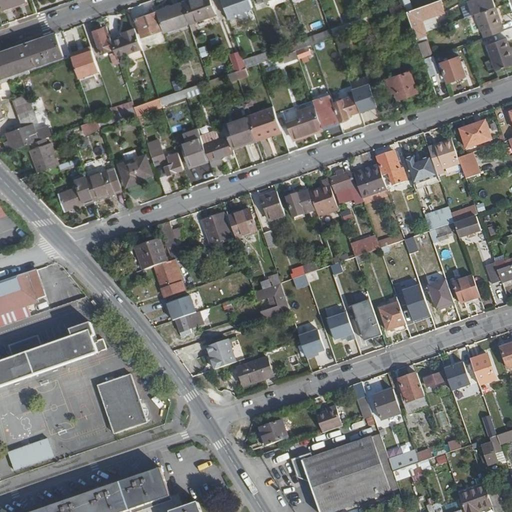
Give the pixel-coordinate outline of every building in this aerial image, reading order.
[(0,0),(0,3),(2,9),(25,2),(24,0),(0,0)] [(189,0),(185,1),(192,22),(203,18),(203,16),(215,12),(210,0),(189,0)] [(222,0),(229,18),(236,16),(235,14),(253,7),(250,0),(222,0)] [(432,3),(408,11),(416,35),(426,32),(437,28),(433,15),(443,12),(439,0),(432,3)] [(473,0),(468,2),(472,15),(476,14),(497,7),(494,0),(473,0)] [(182,3),(189,23),(192,22),(185,1),(182,2),(182,3)] [(157,12),(164,32),(189,23),(182,3),(157,12)] [(476,14),(484,38),(505,31),(497,7),(476,14)] [(136,20),(142,37),(157,32),(162,30),(155,13),(136,20)] [(361,20),(363,27),(371,24),(368,17),(361,20)] [(350,23),(353,30),(363,27),(361,20),(350,23)] [(331,30),(333,37),(353,30),(350,23),(331,30)] [(92,26),(101,54),(115,49),(112,40),(107,26),(101,29),(99,24),(92,26)] [(112,40),(115,49),(116,52),(118,57),(141,49),(134,28),(122,33),(123,36),(112,40)] [(331,30),(306,39),(309,46),(309,45),(333,37),(331,30)] [(0,118),(4,117),(0,109),(0,97),(1,97),(0,95),(0,80),(2,80),(2,76),(21,69),(63,54),(56,33),(0,52),(0,118)] [(488,45),(497,71),(511,65),(511,49),(511,48),(508,38),(488,45)] [(306,39),(290,44),(292,52),(296,50),(309,46),(306,39)] [(416,44),(421,58),(431,54),(426,40),(416,44)] [(91,45),(70,52),(72,56),(92,48),(91,45)] [(296,50),(297,54),(310,49),(309,45),(309,46),(296,50)] [(201,58),(207,55),(204,46),(197,48),(201,58)] [(92,48),(72,56),(79,77),(99,69),(92,48)] [(283,55),(284,58),(297,54),(296,50),(292,52),(283,55)] [(269,51),(244,60),(246,67),(259,63),(271,59),(269,51)] [(111,54),(115,65),(120,63),(118,57),(116,52),(111,54)] [(232,55),(237,71),(246,67),(244,60),(241,52),(232,55)] [(442,61),(449,81),(467,75),(460,55),(442,61)] [(427,76),(437,75),(434,56),(423,58),(427,76)] [(21,69),(2,76),(2,80),(22,72),(21,69)] [(386,79),(391,92),(396,91),(398,98),(418,92),(411,70),(386,79)] [(370,79),(352,85),(354,91),(361,111),(361,112),(379,106),(370,79)] [(176,82),(179,91),(185,89),(181,80),(176,82)] [(185,89),(186,94),(198,90),(196,85),(185,89)] [(175,92),(177,97),(186,94),(185,89),(179,91),(175,92)] [(341,122),(351,118),(350,115),(361,111),(354,91),(333,98),(341,122)] [(13,98),(23,126),(7,131),(13,149),(33,142),(39,140),(33,125),(39,123),(28,93),(13,98)] [(315,105),(323,128),(341,122),(333,98),(315,104),(315,105)] [(132,108),(135,117),(158,108),(155,99),(132,108)] [(111,108),(113,114),(135,106),(134,101),(111,108)] [(300,110),(302,118),(288,123),(293,139),(304,135),(323,128),(315,105),(300,110)] [(252,116),(256,127),(253,128),(256,138),(273,131),(274,134),(282,131),(275,108),(252,116)] [(225,125),(234,150),(258,142),(258,141),(256,138),(253,128),(256,127),(252,116),(225,125)] [(82,125),(85,133),(102,127),(99,119),(94,121),(82,125)] [(461,131),(467,149),(492,141),(486,123),(461,131)] [(323,128),(304,135),(305,137),(324,131),(323,128)] [(184,144),(192,168),(211,161),(205,145),(202,136),(201,134),(200,131),(196,132),(199,139),(184,144)] [(273,131),(256,138),(258,141),(275,135),(274,134),(273,131)] [(207,145),(214,166),(222,163),(219,157),(232,153),(228,138),(218,141),(216,134),(212,132),(202,136),(205,145),(207,145)] [(31,149),(39,171),(59,164),(52,142),(49,143),(46,137),(39,140),(33,142),(35,148),(31,149)] [(433,158),(437,172),(461,164),(459,158),(454,143),(438,148),(437,146),(429,148),(433,158)] [(151,150),(156,164),(167,160),(162,147),(151,150)] [(125,153),(128,162),(139,158),(136,149),(125,153)] [(379,158),(385,175),(390,174),(395,186),(408,181),(404,169),(402,169),(396,152),(379,158)] [(169,157),(171,165),(166,167),(169,174),(185,169),(179,153),(169,157)] [(473,153),(459,158),(461,164),(466,179),(480,174),(473,153)] [(122,164),(129,185),(144,180),(143,178),(153,174),(147,155),(139,158),(122,164)] [(406,161),(415,186),(416,191),(441,183),(439,178),(437,172),(433,158),(417,164),(415,158),(406,161)] [(60,164),(61,169),(72,166),(70,160),(60,164)] [(356,178),(363,198),(388,189),(379,165),(372,168),(373,171),(356,178)] [(88,177),(96,200),(123,191),(115,168),(88,177)] [(372,168),(354,174),(356,178),(373,171),(372,168)] [(333,179),(337,193),(355,188),(350,173),(344,175),(343,172),(338,173),(339,177),(333,179)] [(79,188),(60,194),(65,211),(93,201),(85,175),(75,178),(79,188)] [(311,193),(320,218),(340,211),(329,180),(322,182),(324,189),(311,193)] [(511,184),(503,188),(505,193),(508,201),(511,199),(511,184)] [(288,198),(295,218),(315,211),(309,191),(288,198)] [(344,194),(347,202),(355,199),(352,191),(344,194)] [(263,197),(272,221),(286,216),(278,192),(263,197)] [(500,194),(502,203),(508,201),(505,193),(500,194)] [(230,217),(237,238),(258,231),(251,210),(230,217)] [(426,218),(428,225),(430,230),(430,232),(455,223),(451,210),(426,218)] [(349,211),(340,214),(343,222),(352,219),(349,211)] [(396,214),(401,226),(406,224),(401,212),(396,214)] [(202,220),(211,244),(231,237),(223,213),(202,220)] [(456,225),(461,239),(468,236),(467,233),(478,229),(480,233),(483,232),(478,218),(456,225)] [(415,229),(416,235),(430,230),(428,225),(415,229)] [(454,225),(437,231),(440,241),(450,237),(448,232),(456,229),(454,225)] [(265,234),(270,250),(277,247),(272,232),(265,234)] [(387,239),(389,246),(396,244),(395,242),(405,239),(403,234),(387,239)] [(413,237),(405,240),(410,253),(418,251),(413,237)] [(137,246),(145,270),(154,267),(167,262),(159,239),(137,246)] [(352,248),(356,257),(360,256),(380,249),(379,244),(371,247),(368,239),(365,240),(366,243),(352,248)] [(387,239),(378,242),(379,244),(380,249),(389,246),(387,239)] [(241,250),(244,257),(250,255),(247,248),(241,250)] [(334,263),(347,258),(346,254),(332,259),(334,263)] [(154,267),(166,300),(185,293),(182,284),(184,284),(175,259),(167,262),(154,267)] [(511,266),(511,260),(507,262),(506,260),(496,263),(499,271),(511,266)] [(314,264),(304,267),(306,274),(331,266),(330,261),(315,266),(314,264)] [(329,267),(333,275),(342,271),(339,263),(329,267)] [(487,266),(493,284),(502,281),(499,271),(496,263),(487,266)] [(511,266),(499,271),(502,281),(511,278),(511,266)] [(0,283),(0,315),(38,302),(37,300),(46,297),(37,270),(0,283)] [(336,274),(340,285),(349,282),(345,271),(336,274)] [(456,284),(463,304),(481,298),(474,277),(456,284)] [(445,279),(428,285),(436,309),(453,303),(445,279)] [(266,288),(255,292),(259,302),(269,298),(273,308),(262,312),(265,320),(291,310),(282,283),(273,286),(266,288)] [(419,284),(402,290),(413,321),(430,315),(419,284)] [(369,300),(352,306),(364,340),(381,334),(369,300)] [(380,309),(388,331),(395,329),(397,332),(408,328),(404,317),(399,303),(380,309)] [(357,339),(347,310),(335,315),(335,317),(328,319),(335,340),(342,338),(347,336),(348,338),(349,342),(357,339)] [(176,319),(181,336),(191,332),(190,328),(204,323),(200,311),(196,312),(183,317),(178,319),(176,319)] [(0,387),(107,350),(103,339),(97,341),(91,323),(71,330),(72,334),(41,345),(38,336),(9,347),(12,356),(0,360),(0,387)] [(320,330),(300,336),(308,359),(317,356),(317,354),(320,353),(327,350),(320,330)] [(210,346),(218,368),(239,361),(232,339),(210,346)] [(511,343),(501,348),(509,371),(511,369),(511,343)] [(471,360),(480,385),(497,379),(488,354),(471,360)] [(239,368),(245,385),(274,375),(268,358),(239,368)] [(465,362),(446,369),(454,392),(473,385),(465,362)] [(425,378),(428,386),(446,380),(443,372),(425,378)] [(399,380),(407,402),(426,396),(418,373),(399,380)] [(97,387),(114,434),(148,423),(132,375),(97,387)] [(355,385),(362,406),(370,404),(363,382),(355,385)] [(374,397),(382,420),(403,413),(395,390),(374,397)] [(319,415),(324,433),(345,426),(339,408),(328,412),(319,415)] [(444,410),(434,413),(438,427),(447,425),(444,410)] [(487,436),(494,434),(489,414),(482,416),(487,436)] [(262,428),(268,446),(289,439),(284,421),(262,428)] [(374,437),(387,475),(394,472),(390,460),(381,435),(374,437)] [(480,450),(485,466),(499,461),(496,453),(503,451),(498,436),(491,438),(492,443),(483,446),(484,448),(480,450)] [(311,481),(317,499),(334,493),(387,475),(374,437),(314,457),(313,452),(293,459),(299,477),(311,481)] [(10,452),(16,470),(56,457),(49,438),(10,452)] [(460,440),(450,443),(453,451),(462,448),(460,440)] [(417,454),(420,463),(428,460),(432,458),(429,450),(417,454)] [(390,460),(394,472),(408,467),(406,461),(405,455),(390,460)] [(444,455),(436,458),(438,464),(446,461),(444,455)] [(406,461),(408,467),(417,464),(415,458),(406,461)] [(428,460),(420,463),(423,472),(431,470),(428,460)] [(394,472),(397,481),(423,472),(420,463),(417,464),(408,467),(394,472)] [(163,468),(35,511),(128,511),(173,497),(172,495),(163,468)] [(387,475),(392,492),(400,489),(397,481),(394,472),(387,475)] [(317,499),(321,511),(333,511),(392,492),(387,475),(334,493),(317,499)] [(460,495),(466,511),(480,511),(494,507),(492,502),(489,494),(486,486),(460,495)] [(489,494),(492,502),(500,499),(497,491),(489,494)] [(173,497),(128,511),(143,511),(160,507),(161,510),(171,507),(172,511),(181,508),(176,494),(172,495),(173,497)] [(492,502),(494,507),(495,511),(504,511),(500,499),(492,502)] [(172,511),(203,511),(200,501),(181,508),(172,511)]
